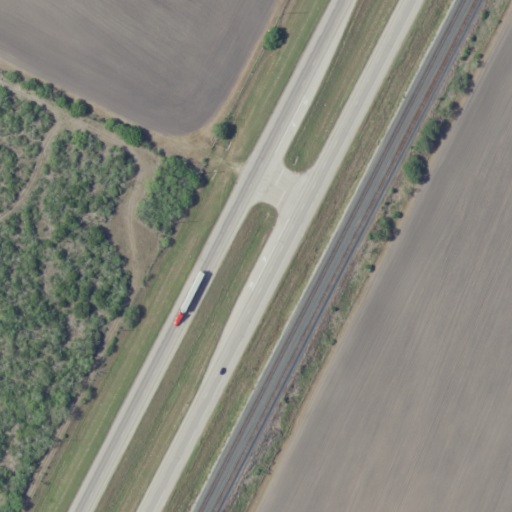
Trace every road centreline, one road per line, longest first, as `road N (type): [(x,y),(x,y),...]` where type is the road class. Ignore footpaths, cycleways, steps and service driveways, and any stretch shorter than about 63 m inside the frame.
road 1 (trunk): [(149,511),(425,0)]
road 2 (trunk): [(342,0),(83,511)]
